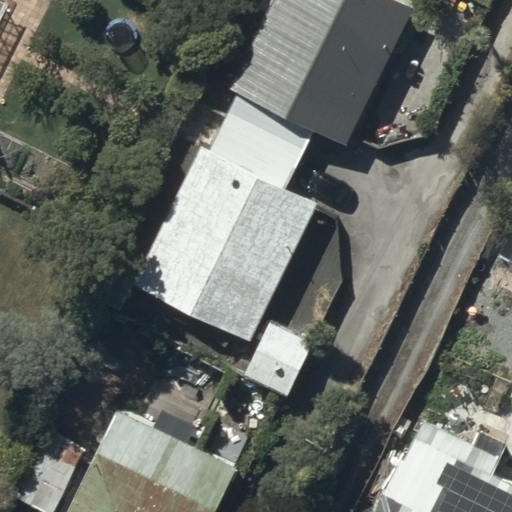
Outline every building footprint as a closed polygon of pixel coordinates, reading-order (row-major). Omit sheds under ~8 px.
[(421,17),(388,0),(283,0),(237,92),(354,150),(421,17)] [(315,139),(241,101),(215,151),(289,189),(315,139)] [(323,210),(208,154),(142,288),(256,345),(323,210)] [(511,224),(497,255),(511,262),(511,224)] [(316,349),(279,330),(253,381),(291,400),(316,349)] [(267,394),(243,382),(233,403),(257,414),(267,394)] [(230,511),(247,477),(125,417),(78,511),(230,511)] [(250,439),(221,424),(209,448),(238,463),(250,439)] [(511,511),(511,464),(429,426),(389,511),(511,511)] [(58,511),(88,450),(44,429),(12,496),(47,511),(58,511)]
